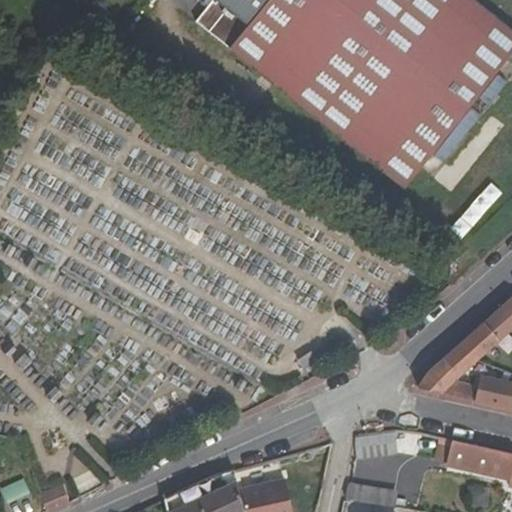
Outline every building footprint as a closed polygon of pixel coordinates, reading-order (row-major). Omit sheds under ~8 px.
[(214,0),(197,22),(403,188),(511,53),(511,30),(473,0),(214,0)] [(477,362),(499,342),(492,334),(508,319),(511,321),(511,298),(439,362),(458,381),(468,371),(477,362)] [(511,367),(511,364),(497,359),(494,369),(510,374),(511,367)] [(418,388),(443,394),(454,383),(458,381),(439,362),(428,372),(418,388)] [(485,376),(484,379),(511,384),(511,375),(510,374),(494,369),(477,362),(468,371),(485,376)] [(511,412),(511,409),(511,384),(484,379),(481,390),(454,383),(443,394),(511,412)] [(398,431),(359,437),(362,460),(402,453),(398,431)] [(437,461),(511,477),(511,454),(442,439),(437,461)] [(235,472),(212,478),(166,500),(168,511),(242,511),(239,491),(235,472)] [(293,511),(286,478),(239,491),(242,511),(293,511)] [(74,481),(63,486),(70,504),(79,500),(74,481)] [(348,501),(396,509),(399,496),(352,484),(348,501)] [(38,485),(20,493),(26,511),(47,511),(41,494),(38,485)] [(56,511),(71,505),(70,504),(63,486),(41,494),(47,511),(56,511)] [(407,511),(396,509),(348,501),(345,501),(342,511),(407,511)]
